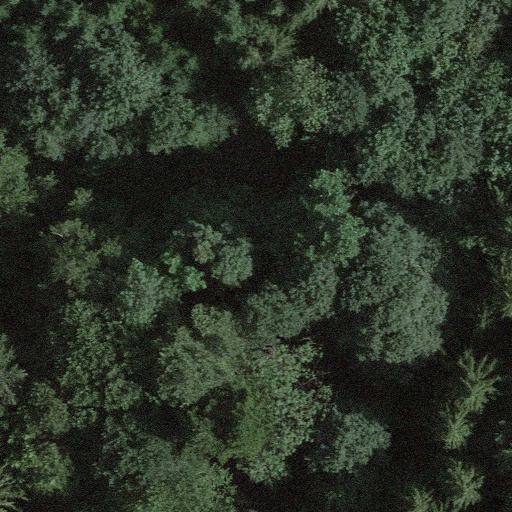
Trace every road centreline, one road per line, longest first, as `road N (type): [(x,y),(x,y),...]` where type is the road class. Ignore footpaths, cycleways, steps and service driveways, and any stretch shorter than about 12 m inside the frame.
road 1 (tertiary): [(0,160),(77,149),(173,164),(251,202),(284,240),(309,282),(321,324),(318,354),(287,438),(235,511)]
road 2 (track): [(216,179),(343,0)]
